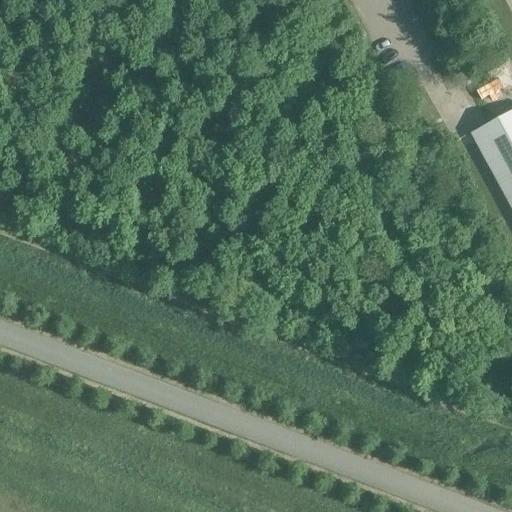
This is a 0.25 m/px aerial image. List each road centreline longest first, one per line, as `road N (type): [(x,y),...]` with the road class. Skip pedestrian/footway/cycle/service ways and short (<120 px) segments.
road 1 (unknown): [(511,435),(0,242)]
road 2 (unclassified): [(469,511),(0,335)]
